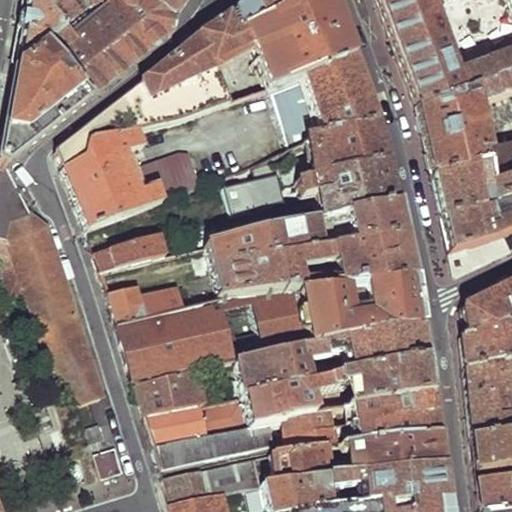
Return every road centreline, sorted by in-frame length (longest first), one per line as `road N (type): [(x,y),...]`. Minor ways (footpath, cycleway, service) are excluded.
road 1 (residential): [(150,508),(38,157),(188,32),(212,0)]
road 2 (residential): [(342,0),(381,100),(432,304)]
road 3 (residential): [(432,304),(460,511)]
